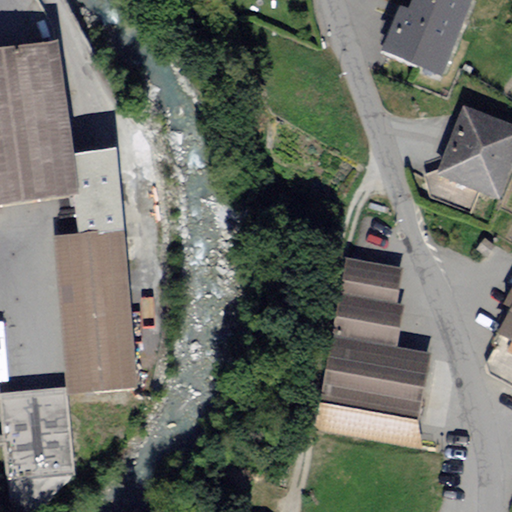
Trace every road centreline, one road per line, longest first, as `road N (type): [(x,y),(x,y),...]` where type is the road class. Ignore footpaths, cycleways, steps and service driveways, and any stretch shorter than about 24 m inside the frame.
road 1 (residential): [(329,0),(456,338),(485,437),(492,511)]
road 2 (track): [(389,159),(347,230),(313,349),(292,511)]
